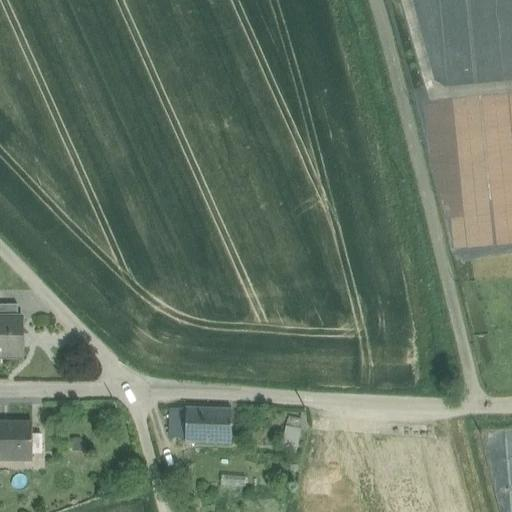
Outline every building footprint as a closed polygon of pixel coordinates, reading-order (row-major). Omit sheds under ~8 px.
[(0,304),(0,318),(18,319),(18,304),(0,304)] [(0,359),(23,359),(23,319),(18,319),(0,318),(0,359)] [(188,406),(170,405),(169,439),(186,440),(188,406)] [(235,408),(188,406),(186,440),(186,444),(233,446),(235,408)] [(302,426),(288,422),(281,449),(295,452),(302,426)] [(0,460),(35,459),(34,423),(0,423),(0,460)] [(83,440),(74,439),(72,452),(82,453),(83,440)]
